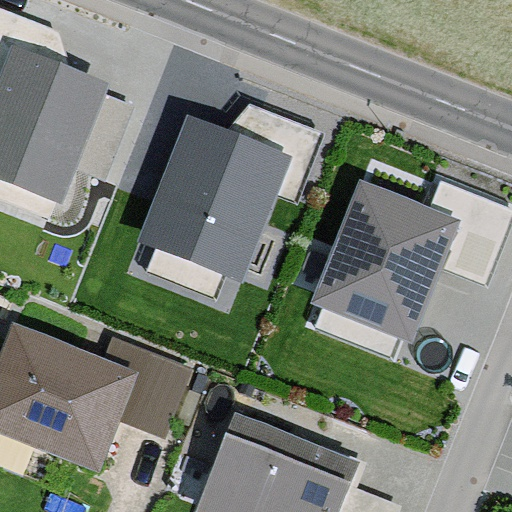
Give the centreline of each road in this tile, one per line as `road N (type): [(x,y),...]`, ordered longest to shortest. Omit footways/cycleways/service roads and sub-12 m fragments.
road 1 (tertiary): [(511,128),(185,0)]
road 2 (residential): [(446,511),(511,341)]
